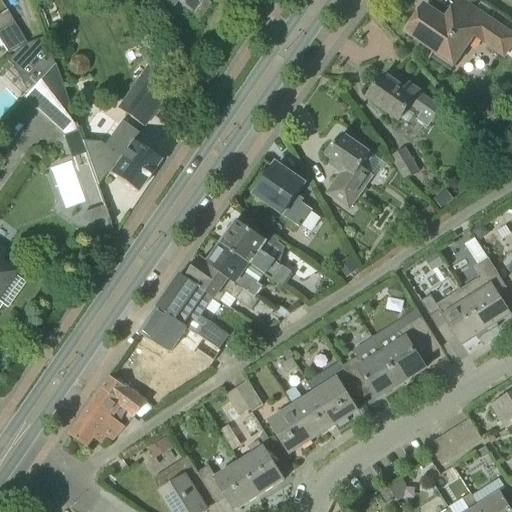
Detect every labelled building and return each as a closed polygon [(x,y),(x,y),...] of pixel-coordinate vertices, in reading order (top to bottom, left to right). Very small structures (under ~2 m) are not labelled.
[(151,0),(151,1),(170,14),(176,5),(191,14),(200,1),(200,0),(151,0)] [(511,33),(464,0),(457,0),(444,20),(425,7),(406,33),(455,67),(475,39),(504,60),(511,48),(511,33)] [(0,14),(0,29),(12,21),(6,11),(0,14)] [(0,29),(0,41),(7,53),(25,42),(12,21),(0,29)] [(6,61),(20,76),(22,73),(36,87),(55,67),(45,38),(24,46),(6,61)] [(36,87),(34,90),(24,101),(62,137),(69,157),(84,152),(55,67),(36,87)] [(170,90),(144,71),(116,109),(143,128),(170,90)] [(442,111),(406,86),(402,91),(382,76),(368,96),(400,119),(410,105),(414,109),(413,111),(420,116),(416,121),(428,130),(442,111)] [(160,161),(132,142),(139,133),(125,123),(124,124),(113,116),(99,134),(99,139),(101,143),(82,142),(97,187),(108,172),(137,195),(160,161)] [(364,165),(363,164),(371,153),(343,133),(335,144),(333,143),(324,156),(332,160),(328,166),(339,174),(325,195),(350,212),(375,176),(362,168),(364,165)] [(405,178),(417,170),(405,150),(393,157),(405,178)] [(300,227),(310,213),(300,206),(302,203),(295,197),(303,185),(275,165),(255,196),(300,227)] [(446,191),(434,199),(440,208),(452,199),(446,191)] [(92,251),(101,239),(103,245),(112,232),(103,207),(83,215),(80,220),(95,230),(85,246),(92,251)] [(430,207),(420,213),(426,222),(436,216),(430,207)] [(221,245),(251,266),(282,287),(292,273),(261,252),(268,243),(237,221),(221,245)] [(489,234),(482,224),(473,232),(480,241),(489,234)] [(465,246),(477,266),(474,268),(479,277),(476,281),(461,290),(487,330),(497,323),(510,315),(504,306),(511,301),(511,294),(505,284),(497,272),(488,259),(487,260),(475,240),(465,246)] [(0,309),(2,306),(0,303),(0,290),(12,275),(0,265),(0,258),(7,249),(0,243),(0,309)] [(207,264),(259,301),(259,300),(255,297),(262,287),(243,274),(251,266),(221,245),(207,264)] [(350,258),(338,267),(347,278),(359,270),(350,258)] [(251,311),(259,301),(207,264),(201,260),(187,279),(217,300),(223,291),(251,311)] [(187,279),(181,275),(158,309),(184,325),(198,336),(220,351),(229,337),(208,323),(209,322),(201,317),(214,299),(216,301),(217,300),(187,279)] [(399,284),(389,291),(392,297),(399,298),(406,295),(399,284)] [(430,296),(421,303),(430,317),(446,343),(456,337),(462,346),(477,336),(487,330),(461,290),(437,306),(430,296)] [(285,319),(290,315),(279,307),(275,312),(285,319)] [(158,309),(141,334),(173,353),(184,336),(199,347),(197,349),(215,362),(222,352),(220,351),(198,336),(184,325),(158,309)] [(426,369),(421,362),(442,349),(422,317),(377,345),(402,384),(426,369)] [(325,337),(334,332),(328,324),(320,329),(325,337)] [(377,345),(344,366),(363,397),(364,398),(374,392),(378,400),(402,384),(377,345)] [(283,354),(287,360),(293,356),(289,350),(283,354)] [(298,368),(292,358),(281,365),(287,374),(298,368)] [(363,397),(344,366),(342,364),(310,384),(335,426),(358,412),(353,403),(363,397)] [(102,444),(106,439),(111,443),(126,427),(114,419),(120,409),(134,419),(147,405),(149,403),(138,396),(111,378),(71,436),(87,448),(94,438),(102,444)] [(263,406),(248,382),(237,389),(250,409),(252,413),(263,406)] [(309,385),(314,393),(291,407),(313,440),(335,426),(310,384),(309,385)] [(149,403),(147,405),(151,407),(159,397),(146,386),(138,396),(149,403)] [(237,389),(226,396),(238,417),(250,409),(237,389)] [(506,429),(511,425),(511,393),(492,407),(506,429)] [(289,454),(313,440),(291,407),(268,422),(289,454)] [(483,441),(470,420),(459,427),(473,448),(483,441)] [(473,448),(459,427),(449,433),(463,454),(473,448)] [(463,454),(449,433),(439,440),(452,461),(463,454)] [(452,461),(439,440),(429,446),(442,467),(452,461)] [(252,454),(239,462),(260,496),(284,481),(262,447),(262,448),(259,442),(248,449),(252,454)] [(481,457),(491,452),(487,446),(478,452),(481,457)] [(188,458),(153,480),(173,511),(206,511),(219,504),(201,476),(199,473),(198,473),(188,458)] [(236,511),(260,496),(239,462),(216,477),(209,466),(199,473),(201,476),(219,504),(228,498),(236,511)] [(511,511),(511,487),(511,486),(479,507),(478,507),(480,511),(511,511)] [(480,511),(478,507),(479,507),(471,494),(463,499),(471,511),(469,511),(480,511)]
